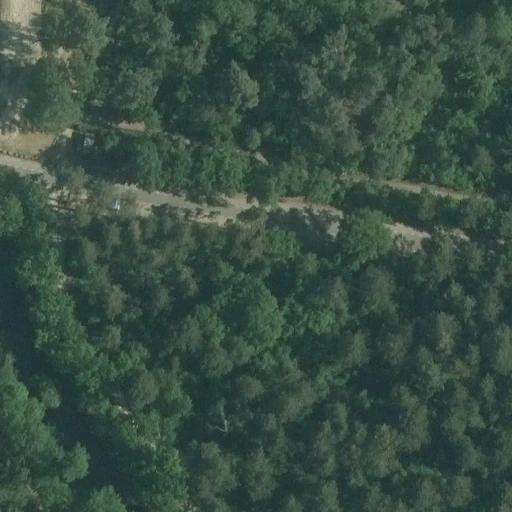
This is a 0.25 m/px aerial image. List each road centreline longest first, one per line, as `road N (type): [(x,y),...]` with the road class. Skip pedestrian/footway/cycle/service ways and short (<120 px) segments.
road 1 (tertiary): [(511,260),(0,175)]
road 2 (unknown): [(57,182),(69,117),(511,201)]
